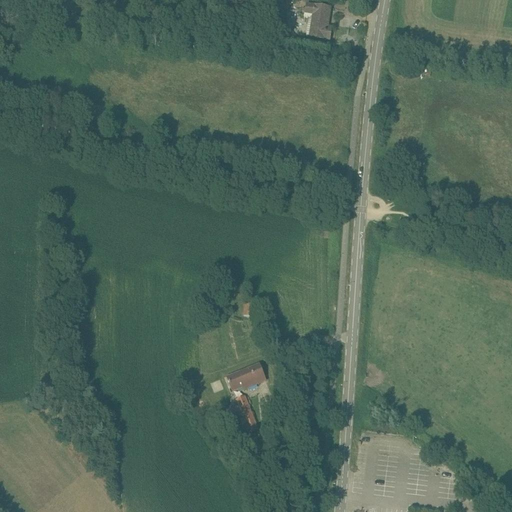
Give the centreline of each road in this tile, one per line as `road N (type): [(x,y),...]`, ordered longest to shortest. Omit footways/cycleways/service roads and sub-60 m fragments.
road 1 (tertiary): [(340,511),(368,137),(388,0)]
road 2 (track): [(363,211),(511,253)]
